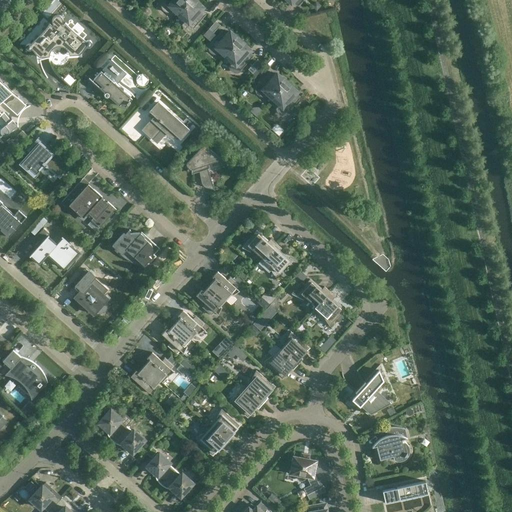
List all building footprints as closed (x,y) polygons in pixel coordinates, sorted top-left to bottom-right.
[(164,0),(163,1),(162,3),(162,4),(162,6),(163,8),(164,10),(165,11),(167,11),(169,11),(171,11),(173,10),(178,15),(191,0),(164,0)] [(196,0),(191,0),(178,15),(184,20),(183,21),(183,23),(183,25),(183,27),(185,29),(186,30),(188,30),(190,30),(192,29),(193,28),(205,15),(200,11),(203,7),(198,3),(198,1),(196,0)] [(320,6),(316,2),(312,6),(316,10),(320,6)] [(63,24),(62,23),(62,21),(62,18),(60,16),(58,15),(55,16),(53,17),(52,20),(52,22),(54,25),(53,26),(50,24),(48,26),(49,27),(35,42),(34,41),(31,44),(29,43),(27,44),(25,46),(25,48),(26,49),(27,50),(29,50),(31,49),(34,53),(36,55),(39,57),(57,36),(78,55),(81,53),(83,50),(85,46),(87,47),(89,47),(91,45),(92,43),(91,41),(89,40),(87,40),(85,41),(82,38),(81,39),(67,26),(68,25),(65,22),(63,24)] [(220,51),(225,57),(241,39),(239,37),(237,36),(234,35),(230,31),(227,35),(222,30),(210,43),(209,45),(209,46),(209,48),(210,50),(211,52),(212,53),(214,53),(216,53),(218,53),(220,51)] [(243,41),(241,39),(225,57),(231,62),(230,63),(230,65),(230,67),(231,69),(232,71),(233,72),(235,72),(237,72),(239,71),(241,70),(252,57),(247,53),(250,49),(245,45),(245,43),(243,41)] [(100,71),(93,79),(102,87),(100,88),(99,88),(104,93),(103,95),(104,96),(104,97),(105,98),(106,98),(107,98),(108,97),(109,97),(110,98),(119,106),(119,105),(121,103),(124,107),(127,104),(127,105),(130,102),(129,102),(132,99),(129,97),(131,94),(133,97),(134,96),(132,93),(131,93),(131,92),(130,91),(128,90),(126,89),(125,88),(124,88),(123,87),(122,86),(121,86),(120,85),(119,84),(117,82),(126,73),(111,59),(102,69),(105,71),(103,73),(100,71)] [(267,93),(272,99),(288,81),(286,79),(284,78),(281,77),(277,73),(274,77),(269,72),(257,85),(256,87),(256,88),(256,90),(256,92),(258,94),(259,95),(261,95),(263,95),(265,95),(267,93)] [(290,83),(288,81),(272,99),(278,104),(277,105),(276,107),(277,109),(277,111),(279,113),(280,114),(282,114),(284,114),(286,113),(287,112),(299,99),(294,95),(297,91),(292,87),(291,85),(290,83)] [(0,100),(17,115),(26,106),(0,82),(0,100)] [(187,129),(158,102),(150,111),(155,116),(152,120),(156,123),(147,133),(152,138),(161,128),(171,137),(175,133),(180,138),(187,129)] [(0,130),(0,132),(0,133),(1,134),(2,135),(3,136),(4,136),(6,136),(8,135),(8,134),(10,133),(17,127),(17,126),(12,120),(3,127),(1,129),(0,130)] [(63,162),(46,147),(45,148),(33,137),(24,147),(27,149),(18,160),(20,158),(26,163),(23,166),(31,172),(36,167),(34,166),(39,161),(42,164),(44,162),(54,172),(56,171),(57,172),(64,164),(62,163),(63,162)] [(198,165),(200,176),(201,182),(202,184),(204,186),(207,187),(214,189),(205,165),(221,160),(206,146),(204,145),(202,145),(201,146),(186,163),(187,166),(188,167),(190,168),(195,167),(195,166),(198,165)] [(90,192),(86,187),(79,182),(62,201),(68,207),(69,205),(83,218),(91,209),(96,214),(91,220),(100,227),(116,209),(108,201),(105,204),(100,199),(102,196),(93,189),(90,192)] [(0,200),(0,229),(8,237),(26,217),(19,210),(14,215),(2,204),(3,203),(0,200)] [(75,262),(74,261),(81,254),(62,237),(56,243),(48,236),(49,235),(48,235),(50,234),(43,228),(35,238),(38,241),(35,244),(38,247),(29,256),(30,256),(39,263),(47,255),(48,254),(56,262),(56,263),(57,261),(67,270),(67,271),(76,262),(75,261),(75,262)] [(160,248),(141,232),(140,233),(139,232),(130,233),(129,231),(130,230),(130,229),(125,234),(123,232),(112,245),(116,248),(115,249),(117,251),(118,250),(122,254),(126,250),(135,257),(144,265),(149,261),(151,262),(156,256),(154,254),(160,248)] [(256,231),(242,247),(250,252),(252,250),(262,259),(276,243),(271,238),(268,241),(256,231)] [(262,259),(258,263),(269,272),(271,270),(276,278),(290,262),(279,251),(282,248),(276,243),(262,259)] [(75,297),(93,314),(96,310),(99,312),(101,312),(104,311),(106,309),(106,306),(106,304),(104,302),(107,298),(89,282),(94,276),(86,269),(74,281),(83,288),(75,297)] [(214,279),(209,285),(225,300),(230,293),(233,296),(239,291),(235,288),(238,285),(229,277),(226,280),(217,271),(212,277),(214,279)] [(321,289),(310,279),(295,295),(304,300),(306,298),(316,307),(330,291),(324,287),(321,289)] [(225,300),(209,285),(203,292),(201,290),(196,295),(205,303),(202,306),(211,314),(214,312),(218,315),(222,308),(219,306),(225,300)] [(335,296),(330,291),(316,307),(326,316),(324,318),(329,326),(344,310),(332,299),(335,296)] [(253,323),(260,329),(278,311),(269,303),(273,299),(265,292),(257,301),(266,309),(253,323)] [(180,318),(174,324),(190,338),(195,332),(198,334),(204,330),(201,326),(203,323),(194,315),(192,318),(183,310),(177,316),(180,318)] [(247,318),(253,323),(257,317),(252,313),(247,318)] [(166,328),(161,334),(170,342),(168,345),(177,353),(179,350),(183,354),(187,346),(189,348),(194,342),(190,338),(174,324),(169,330),(166,328)] [(288,342),(281,349),(297,365),(302,359),(300,357),(308,348),(291,331),(286,340),(288,342)] [(320,347),(325,351),(336,339),(331,334),(320,347)] [(292,370),(297,365),(281,349),(273,357),(272,356),(264,361),(282,377),(290,368),(292,370)] [(21,357),(13,350),(2,361),(5,364),(0,369),(0,372),(4,373),(9,374),(14,376),(16,374),(34,390),(38,385),(39,386),(41,383),(44,379),(47,381),(45,375),(41,370),(37,365),(32,361),(27,359),(21,357)] [(149,360),(143,366),(159,380),(165,374),(167,376),(174,372),(170,368),(173,366),(164,357),(161,360),(152,352),(147,358),(149,360)] [(387,403),(377,394),(379,392),(377,394),(374,391),(379,385),(375,374),(366,384),(364,382),(380,365),(380,364),(352,395),(352,396),(356,392),(358,393),(352,399),(359,406),(353,413),(354,413),(363,403),(366,406),(364,408),(366,406),(372,412),(369,413),(370,414),(395,400),(395,399),(387,403)] [(159,380),(143,366),(138,372),(136,370),(131,376),(140,384),(137,387),(146,395),(149,392),(153,396),(156,389),(154,386),(159,380)] [(253,380),(246,388),(263,403),(268,398),(265,396),(274,386),(256,370),(251,379),(253,380)] [(258,409),(263,403),(246,388),(239,396),(237,395),(229,400),(247,416),(256,407),(258,409)] [(30,399),(22,407),(26,412),(35,405),(30,399)] [(111,409),(100,421),(107,427),(107,431),(109,435),(111,439),(113,441),(126,426),(132,420),(125,414),(121,418),(111,409)] [(218,419),(211,427),(228,442),(233,436),(231,434),(239,425),(221,409),(217,418),(218,419)] [(126,426),(113,441),(115,442),(118,444),(123,445),(127,445),(133,451),(144,439),(134,430),(132,432),(126,426)] [(223,447),(228,442),(211,427),(204,435),(203,433),(194,439),(212,455),(221,445),(223,447)] [(377,432),(381,430),(385,429),(387,435),(382,437),(378,440),(375,443),(372,447),(376,446),(377,448),(376,448),(379,460),(393,456),(393,460),(395,460),(394,459),(407,455),(404,442),(405,443),(406,442),(404,441),(402,442),(401,439),(407,438),(406,437),(404,429),(405,429),(400,427),(396,427),(392,427),(388,427),(383,429),(378,431),(377,432)] [(159,482),(161,484),(174,469),(168,464),(169,462),(159,453),(148,464),(155,470),(155,475),(157,479),(159,482)] [(290,460),(288,468),(291,468),(290,473),(298,475),(298,477),(298,478),(298,479),(299,480),(301,480),(302,480),(304,479),(305,478),(305,476),(309,477),(308,479),(311,485),(305,489),(307,494),(306,495),(307,494),(309,498),(324,491),(322,487),(323,486),(322,487),(319,481),(318,482),(315,478),(314,477),(317,460),(308,459),(309,455),(302,454),(301,457),(293,456),(292,461),(290,460)] [(180,475),(174,469),(161,484),(163,485),(167,487),(171,488),(175,488),(182,494),(192,483),(182,473),(180,475)] [(385,502),(428,493),(425,481),(382,490),(385,502)] [(41,487),(30,499),(41,508),(42,506),(48,511),(61,497),(62,497),(45,482),(41,487)] [(48,511),(78,511),(62,497),(61,497),(48,511)] [(271,511),(260,502),(252,510),(248,507),(243,511),(271,511)]
